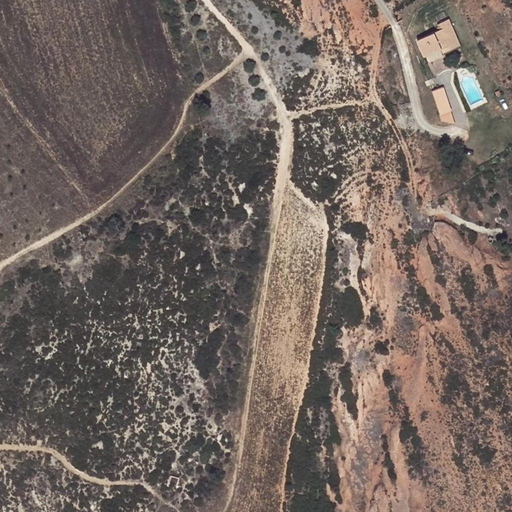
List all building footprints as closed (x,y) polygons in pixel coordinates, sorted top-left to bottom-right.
[(448,41),(450,46),(460,41),(447,14),(437,19),(440,25),(415,38),(423,54),(439,45),(448,41)] [(442,50),(450,46),(448,41),(439,45),(442,50)] [(443,86),(431,91),(439,115),(451,111),(443,86)] [(451,111),(439,115),(441,121),(455,124),(451,111)] [(80,239),(86,237),(84,230),(78,232),(80,239)] [(166,476),(164,483),(179,487),(182,477),(171,474),(171,478),(166,476)]
